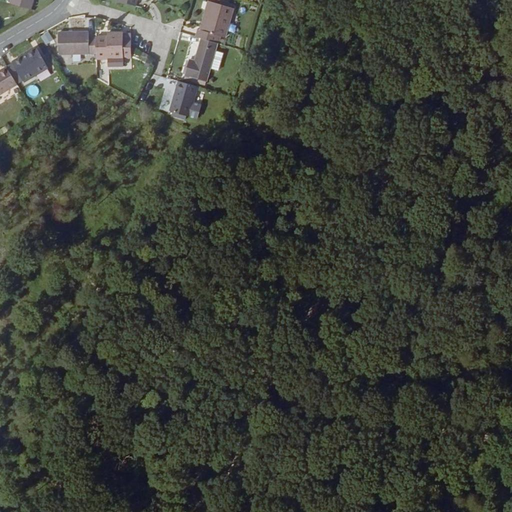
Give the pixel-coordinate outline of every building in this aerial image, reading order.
[(11,0),(10,5),(31,11),(33,0),(11,0)] [(216,5),(213,4),(203,33),(207,34),(216,5)] [(215,44),(218,45),(219,45),(221,38),(224,39),(234,10),(216,5),(207,34),(203,33),(198,31),(196,38),(201,40),(215,44)] [(96,44),(96,41),(89,41),(89,33),(59,34),(59,56),(97,55),(96,44)] [(96,38),(96,41),(96,44),(97,55),(97,60),(131,60),(131,35),(123,35),(122,34),(106,34),(106,38),(96,38)] [(206,83),(218,45),(215,44),(201,40),(195,62),(190,61),(185,77),(206,83)] [(7,69),(15,81),(21,78),(24,83),(48,69),(37,50),(7,68),(7,69)] [(15,81),(7,69),(0,73),(0,95),(17,86),(15,81)] [(188,118),(197,88),(179,83),(170,113),(188,118)]
